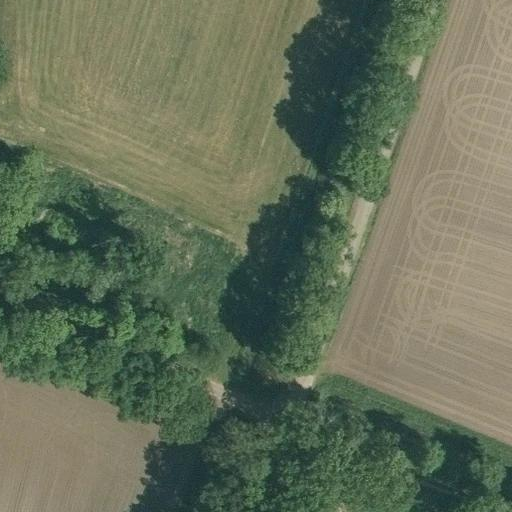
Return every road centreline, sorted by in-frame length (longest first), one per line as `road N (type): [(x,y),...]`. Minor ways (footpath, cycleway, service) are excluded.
road 1 (unclassified): [(430,0),(284,421)]
road 2 (unclassified): [(284,421),(0,284)]
road 3 (track): [(292,399),(511,500)]
